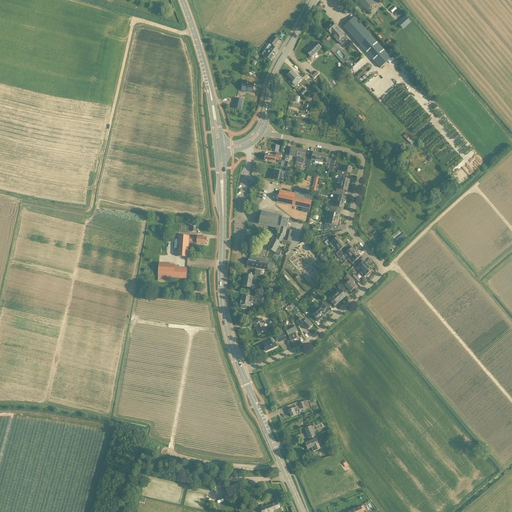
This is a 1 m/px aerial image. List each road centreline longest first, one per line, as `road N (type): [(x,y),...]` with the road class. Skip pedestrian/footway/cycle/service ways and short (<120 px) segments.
road 1 (residential): [(264,362),(303,346),(382,268),(350,226),(361,155),(281,136)]
road 2 (secondary): [(241,372),(222,289),(219,147)]
road 3 (secondary): [(302,511),(241,372)]
road 4 (secondary): [(219,147),(182,0)]
road 5 (secondary): [(260,130),(277,68),(314,0)]
